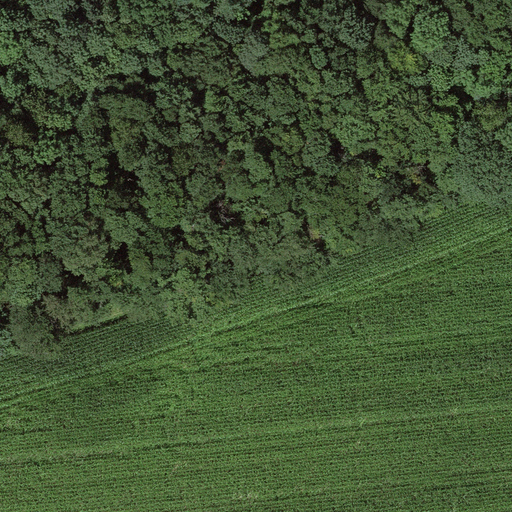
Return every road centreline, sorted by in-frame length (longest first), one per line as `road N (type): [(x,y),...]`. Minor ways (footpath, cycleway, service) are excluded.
road 1 (track): [(511,171),(0,334)]
road 2 (motorway): [(139,0),(511,312)]
road 3 (track): [(511,73),(484,63),(347,67),(149,85)]
road 4 (motorway): [(511,122),(366,0)]
road 5 (track): [(149,85),(0,106)]
